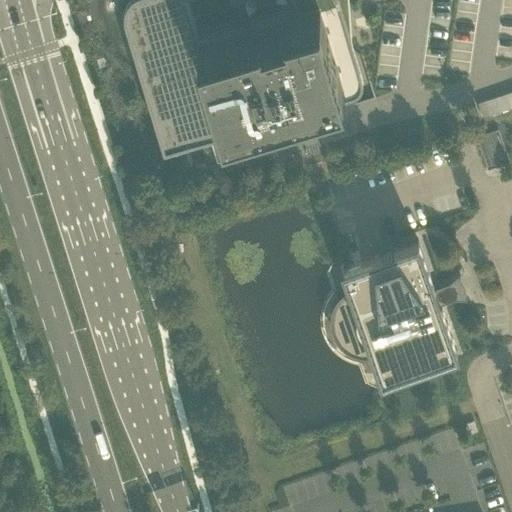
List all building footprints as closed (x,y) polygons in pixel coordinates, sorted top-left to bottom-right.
[(127,9),(127,12),(127,15),(128,18),(128,20),(148,86),(166,145),(184,140),(191,138),(210,132),(214,146),(226,142),(223,134),(222,129),(261,117),(269,115),(352,90),(353,90),(339,45),(325,0),(129,0),(128,2),(127,5),(127,9)] [(340,0),(325,0),(339,45),(340,0)] [(511,91),(484,101),(490,116),(511,107),(511,91)] [(498,129),(477,136),(488,169),(510,161),(498,129)] [(356,347),(360,349),(366,349),(371,349),(382,378),(458,352),(441,303),(453,298),(448,284),(436,289),(419,240),(343,266),(353,296),(348,299),(345,302),(342,306),(340,311),(339,314),(338,316),(338,319),(338,321),(338,323),(338,325),(339,327),(339,330),(340,332),(341,334),(344,338),(345,340),(347,341),(349,343),(351,345),(356,347)] [(474,420),(466,423),(470,433),(477,430),(474,420)]
